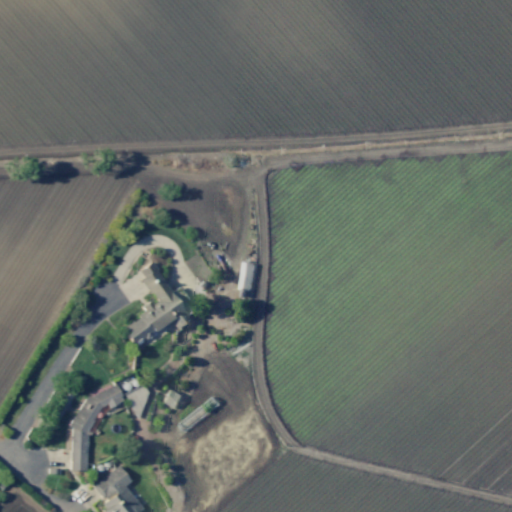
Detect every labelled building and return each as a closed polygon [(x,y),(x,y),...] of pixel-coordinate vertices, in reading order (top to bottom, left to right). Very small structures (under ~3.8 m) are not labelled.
[(186,319),(148,261),(133,271),(152,299),(139,308),(142,312),(119,327),(132,346),(168,322),(172,328),(186,319)] [(249,291),(252,264),(240,262),(237,290),(249,291)] [(122,393),(132,415),(148,407),(137,385),(122,393)] [(173,409),(180,395),(168,389),(161,403),(173,409)] [(68,470),(84,470),(85,432),(99,403),(112,410),(116,401),(116,392),(84,391),(68,423),(68,470)] [(127,481),(114,465),(89,485),(103,502),(98,505),(103,511),(134,511),(140,508),(121,486),(127,481)]
